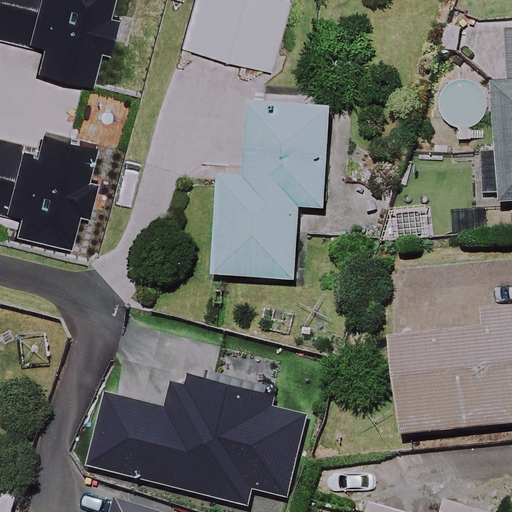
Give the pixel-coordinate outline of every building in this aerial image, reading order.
[(0,0),(0,144),(16,155),(47,105),(32,96),(34,0),(0,0)] [(288,2),(279,0),(194,0),(182,45),(269,69),(288,2)] [(450,65),(417,41),(399,66),(431,90),(450,65)] [(511,85),(497,86),(503,204),(511,203),(511,85)] [(325,207),(329,110),(244,106),(241,175),(219,174),(214,281),(299,285),(303,206),(325,207)] [(511,307),(482,311),(483,325),(390,334),(400,435),(511,423),(511,307)] [(7,511),(14,495),(0,490),(0,511),(7,511)] [(161,511),(120,499),(115,511),(161,511)] [(481,511),(448,502),(445,511),(405,511),(373,503),(370,511),(481,511)]
